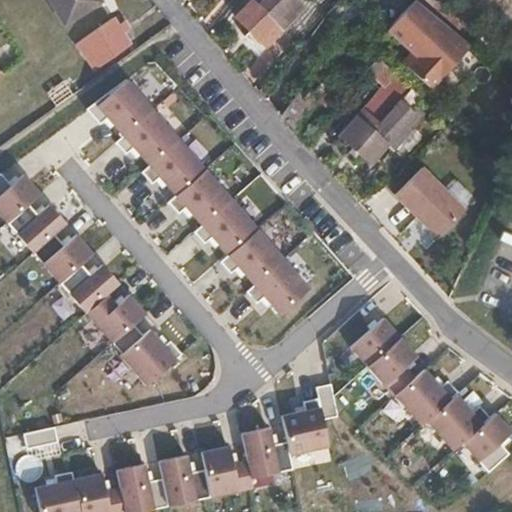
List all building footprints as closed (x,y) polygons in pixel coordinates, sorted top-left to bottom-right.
[(100,0),(48,0),(64,24),(101,2),(100,0)] [(249,0),(233,16),(236,19),(250,0),(249,0)] [(250,0),(236,19),(250,33),(255,29),(269,42),(281,31),(280,30),(303,7),(296,0),(261,0),(256,5),(250,0)] [(431,89),(471,45),(416,0),(412,0),(386,30),(410,51),(401,60),(431,89)] [(112,18),(76,43),(94,69),(129,44),(122,33),(129,29),(123,21),(117,26),(112,18)] [(378,57),(368,48),(356,61),(367,70),(378,57)] [(367,70),(384,85),(385,86),(397,74),(378,57),(367,70)] [(315,67),(281,115),(294,130),(324,91),(318,87),(326,76),(315,67)] [(400,99),(411,87),(397,74),(385,86),(384,85),(380,89),(357,116),(338,136),(371,164),(387,145),(392,150),(411,130),(408,126),(418,115),(400,99)] [(73,95),(80,89),(71,77),(64,82),(73,95)] [(126,79),(86,109),(99,124),(106,117),(122,135),(152,109),(126,79)] [(56,107),(73,95),(64,82),(63,81),(46,93),(56,107)] [(122,135),(115,142),(125,154),(133,147),(149,165),(178,139),(152,109),(122,135)] [(149,165),(141,172),(151,184),(159,177),(175,195),(205,169),(178,139),(149,165)] [(423,168),(396,195),(438,238),(466,211),(423,168)] [(175,195),(167,202),(178,214),(185,207),(201,225),(231,199),(205,169),(175,195)] [(0,173),(0,216),(6,223),(27,204),(39,194),(22,174),(10,185),(0,173)] [(201,225),(194,232),(204,244),(211,237),(227,255),(257,229),(231,199),(201,225)] [(6,223),(32,253),(53,234),(65,224),(48,204),(36,215),(27,204),(6,223)] [(227,255),(220,262),(230,273),(238,267),(253,285),(283,259),(257,229),(227,255)] [(32,253),(58,283),(79,264),(92,254),(75,235),(63,245),(53,234),(32,253)] [(253,285),(246,292),(257,303),(264,297),(280,315),(310,289),(283,259),(253,285)] [(58,283),(85,313),(106,295),(118,284),(101,265),(89,275),(79,264),(58,283)] [(115,306),(106,295),(85,313),(111,343),(132,325),(144,314),(128,295),(115,306)] [(350,348),(367,367),(400,337),(383,318),(350,348)] [(132,325),(111,343),(120,354),(118,356),(145,385),(180,355),(168,342),(162,347),(148,330),(141,336),(132,325)] [(400,337),(367,367),(393,397),(394,396),(414,378),(405,367),(417,357),(400,337)] [(414,378),(394,396),(420,426),(426,421),(456,395),(458,393),(447,381),(440,387),(424,369),(414,378)] [(331,385),(315,388),(318,399),(322,420),(338,417),(331,385)] [(456,395),(426,421),(452,451),(461,443),(489,418),(479,406),(471,413),(456,395)] [(304,411),(281,416),(287,444),(289,455),(328,447),(322,420),(318,399),(302,402),(304,411)] [(489,418),(461,443),(487,473),(509,455),(499,444),(511,433),(494,414),(489,418)] [(53,427),(21,434),(25,449),(56,443),(53,427)] [(246,463),(250,479),(292,469),(289,455),(287,444),(272,447),(269,430),(240,436),(246,463)] [(204,472),(209,498),(252,489),(250,479),(246,463),(232,466),(228,448),(200,454),(204,472)] [(161,481),(167,507),(209,498),(204,472),(189,475),(186,457),(157,463),(161,481)] [(119,490),(123,511),(141,511),(167,507),(161,481),(147,484),(143,466),(115,472),(119,490)] [(33,490),(37,511),(78,511),(72,481),(70,472),(53,476),(55,485),(33,490)] [(78,511),(123,511),(119,490),(104,493),(101,475),(72,481),(78,511)]
